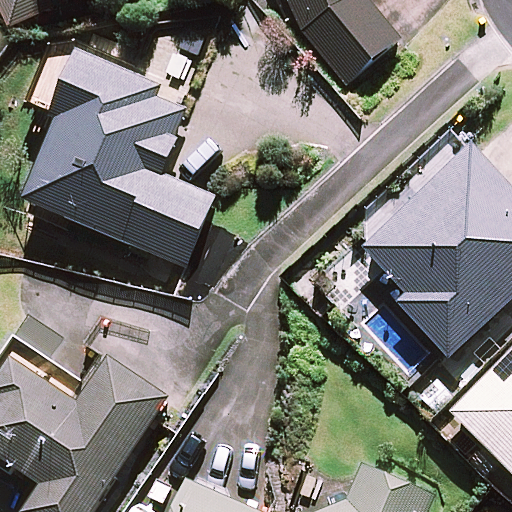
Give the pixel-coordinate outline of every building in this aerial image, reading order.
[(2,0),(14,26),(55,7),(51,0),(2,0)] [(299,0),(338,77),(398,47),(374,0),(299,0)] [(79,60),(51,48),(31,94),(66,109),(30,195),(189,263),(219,192),(164,169),(195,94),(84,47),(79,60)] [(511,297),(511,173),(482,140),(373,238),(413,283),(403,292),(455,349),(511,297)] [(89,386),(20,340),(0,370),(8,375),(0,387),(0,458),(11,465),(17,455),(50,477),(31,506),(40,511),(91,511),(172,390),(112,351),(89,386)] [(511,350),(459,403),(511,457),(511,350)] [(430,511),(441,496),(376,453),(341,496),(298,511),(288,511),(201,471),(182,511),(430,511)]
